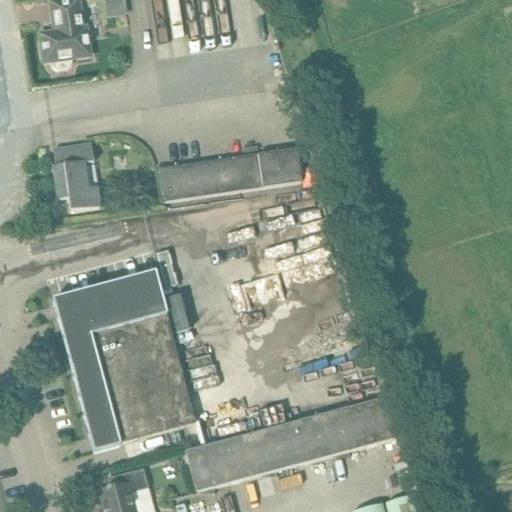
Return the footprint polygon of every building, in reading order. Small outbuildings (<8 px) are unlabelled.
[(104,0),(105,17),(126,17),(125,0),(104,0)] [(55,36),(40,38),(44,65),(51,64),(52,68),(54,71),(57,72),(67,71),(69,68),(70,65),(70,61),(89,58),(84,31),(82,31),(77,1),(50,5),(55,36)] [(56,170),(52,170),(56,196),(57,204),(67,203),(69,216),(99,211),(96,191),(87,192),(83,167),(93,165),(91,147),(53,152),(56,170)] [(292,148),(151,173),(157,206),(297,181),(292,148)] [(159,254),(163,289),(174,288),(171,253),(159,254)] [(153,276),(53,304),(94,456),(119,449),(119,448),(178,432),(194,427),(153,276)] [(181,299),(170,300),(174,334),(185,333),(181,299)] [(384,400),(184,455),(195,496),(395,441),(384,400)] [(110,490),(96,494),(101,511),(134,511),(130,496),(148,491),(143,471),(107,481),(110,490)] [(419,511),(415,498),(385,506),(386,511),(419,511)]
